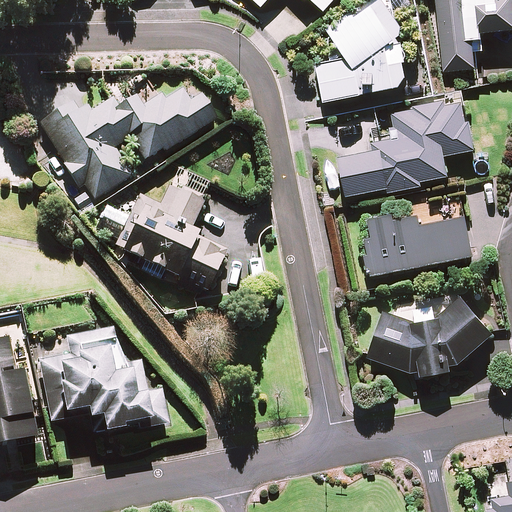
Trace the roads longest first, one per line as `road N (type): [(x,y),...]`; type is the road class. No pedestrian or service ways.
road 1 (residential): [(334,450),(270,106),(254,66),(237,48),(194,35),(0,40)]
road 2 (residential): [(228,471),(22,511)]
